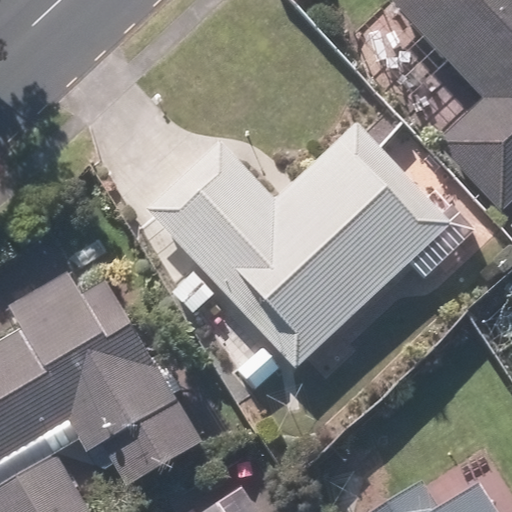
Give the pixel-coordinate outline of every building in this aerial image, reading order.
[(511,0),(389,0),(381,8),(476,105),(422,158),(511,250),(511,0)] [(215,295),(263,346),(229,378),(255,406),(289,374),(401,269),(420,289),(474,239),(441,204),(426,218),(344,130),(265,204),(228,163),(155,231),(191,270),(165,294),(189,320),(215,295)] [(77,469),(99,455),(124,497),(192,456),(94,295),(0,352),(0,511),(78,511),(47,461),(66,450),(77,469)] [(483,511),(468,488),(436,509),(416,478),(362,511),(483,511)] [(242,511),(230,492),(198,511),(242,511)]
